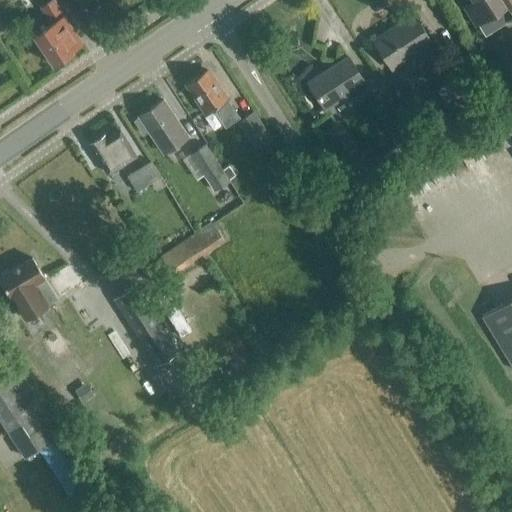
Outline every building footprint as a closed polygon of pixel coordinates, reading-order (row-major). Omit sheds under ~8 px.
[(71,51),(82,44),(53,0),(41,8),(52,24),(34,36),(53,65),(73,53),(71,51)] [(511,0),(475,0),(476,1),(465,7),(475,23),(501,6),(510,20),(511,18),(511,0)] [(391,69),(432,43),(413,15),(373,41),(391,69)] [(455,48),(442,57),(454,77),(468,68),(455,48)] [(351,99),(368,88),(348,57),(308,83),(325,109),(348,94),(351,99)] [(417,90),(448,70),(442,59),(410,79),(417,90)] [(204,114),(212,109),(225,128),(239,118),(226,99),(228,98),(221,87),(219,89),(207,71),(187,84),(196,98),(194,99),(204,114)] [(407,116),(421,107),(404,82),(391,91),(407,116)] [(390,128),(404,119),(390,98),(377,107),(390,128)] [(164,154),(188,137),(163,100),(138,117),(140,118),(135,121),(143,134),(148,130),(164,154)] [(239,124),(256,149),(271,138),(254,114),(239,124)] [(108,174),(136,157),(120,130),(106,138),(105,135),(90,144),(108,174)] [(214,191),(230,181),(206,145),(191,154),(214,191)] [(137,192),(161,176),(151,161),(127,176),(137,192)] [(279,191),(268,197),(273,204),(283,198),(279,191)] [(160,256),(171,274),(223,240),(212,223),(160,256)] [(32,258),(0,277),(0,280),(11,298),(23,320),(57,300),(44,279),(32,258)] [(178,354),(135,287),(115,300),(158,367),(178,354)] [(511,365),(511,298),(482,317),(511,365)] [(59,436),(17,369),(0,379),(0,419),(24,458),(59,436)] [(108,472),(90,422),(67,430),(89,492),(106,486),(102,474),(108,472)]
